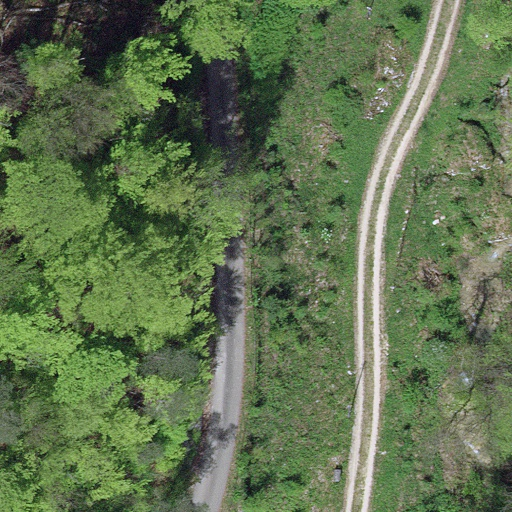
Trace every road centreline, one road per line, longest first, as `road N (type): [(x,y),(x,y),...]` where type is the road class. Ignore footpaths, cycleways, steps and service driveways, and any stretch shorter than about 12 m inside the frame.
road 1 (track): [(363,511),(378,365),(375,197),(449,0)]
road 2 (unclassified): [(198,511),(221,432),(228,333),(220,0)]
